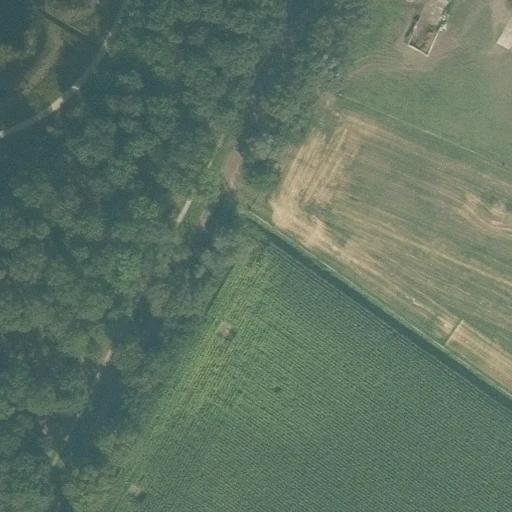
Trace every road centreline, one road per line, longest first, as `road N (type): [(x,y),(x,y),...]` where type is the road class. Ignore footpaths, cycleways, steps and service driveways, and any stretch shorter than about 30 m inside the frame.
road 1 (track): [(45,511),(313,0)]
road 2 (track): [(124,0),(85,70),(23,126),(0,134)]
